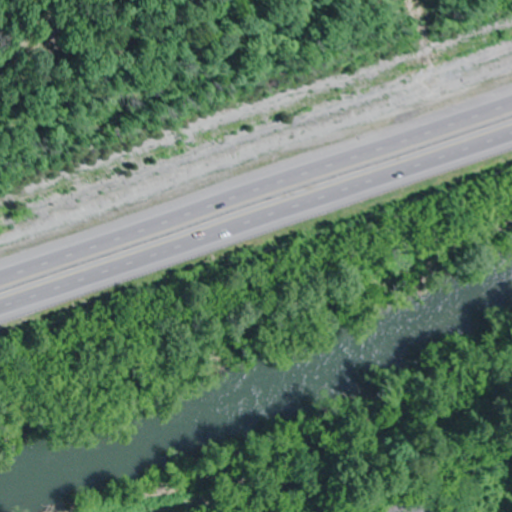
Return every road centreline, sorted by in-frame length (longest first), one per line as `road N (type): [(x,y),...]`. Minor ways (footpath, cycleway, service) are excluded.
road 1 (trunk): [(0,312),(511,139)]
road 2 (trunk): [(511,106),(0,279)]
